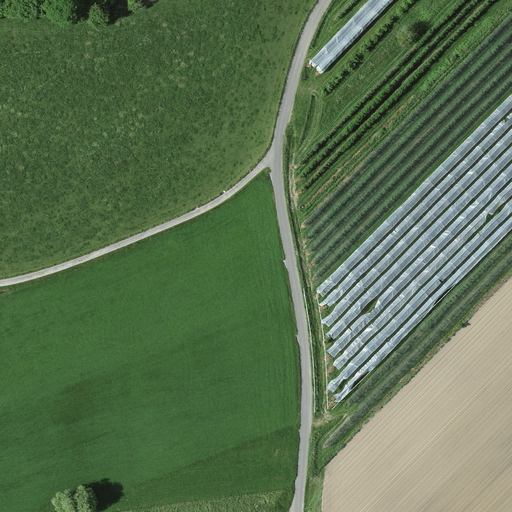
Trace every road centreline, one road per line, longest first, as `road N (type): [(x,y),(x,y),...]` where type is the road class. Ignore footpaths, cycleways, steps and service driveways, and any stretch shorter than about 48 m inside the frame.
road 1 (tertiary): [(298,511),(306,366),(276,156),(302,46),(325,0)]
road 2 (track): [(0,283),(172,222),(219,200),(276,156)]
